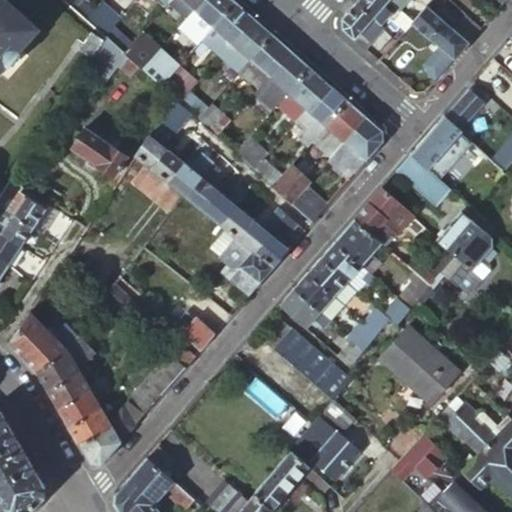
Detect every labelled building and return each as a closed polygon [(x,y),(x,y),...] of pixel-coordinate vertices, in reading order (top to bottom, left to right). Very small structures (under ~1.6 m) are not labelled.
[(0,0),(0,74),(40,30),(6,0),(0,0)] [(69,0),(66,4),(73,12),(83,0),(69,0)] [(202,0),(180,0),(193,11),(202,0)] [(233,2),(230,0),(202,0),(193,11),(189,16),(203,29),(197,36),(201,40),(203,38),(233,2)] [(387,0),(356,0),(353,4),(377,26),(389,12),(382,6),(387,0)] [(253,19),(233,2),(203,38),(221,55),(230,45),(253,19)] [(85,21),(95,31),(110,13),(99,4),(85,21)] [(377,26),(353,4),(340,19),(341,29),(362,49),(380,28),(377,26)] [(401,12),(411,21),(417,14),(407,5),(401,12)] [(466,43),(479,28),(454,5),(441,21),(466,43)] [(452,60),(466,43),(441,21),(424,6),(417,14),(411,21),(409,24),(428,40),(428,39),(437,47),(452,60)] [(409,24),(411,21),(401,12),(392,22),(403,32),(409,24)] [(95,31),(103,38),(118,21),(110,13),(95,31)] [(271,36),(253,19),(230,45),(249,61),(271,36)] [(106,41),(110,45),(125,27),(118,21),(103,38),(106,41)] [(110,45),(121,55),(137,37),(125,27),(110,45)] [(137,69),(141,72),(155,55),(158,51),(139,34),(137,37),(121,55),(137,69)] [(291,53),(271,36),(249,61),(268,78),(291,53)] [(110,45),(106,41),(88,67),(105,81),(118,67),(129,77),(137,69),(121,55),(110,45)] [(249,61),(230,45),(221,55),(218,58),(237,75),(238,74),(249,61)] [(452,60),(437,47),(421,64),(421,71),(433,81),(452,60)] [(309,69),(291,53),(268,78),(287,94),(309,69)] [(155,55),(141,72),(159,88),(174,71),(155,55)] [(268,78),(249,61),(238,74),(257,91),(268,78)] [(174,71),(159,88),(173,101),(177,105),(187,94),(195,84),(177,68),(174,71)] [(328,85),(309,69),(287,94),(279,103),(298,119),(328,85)] [(287,94),(268,78),(257,91),(254,95),(272,111),(279,103),(287,94)] [(347,101),(328,85),(298,119),(317,135),(347,101)] [(468,90),(444,117),(459,132),(484,104),(468,90)] [(187,94),(177,105),(190,116),(196,122),(207,110),(187,94)] [(177,105),(173,101),(135,156),(147,165),(151,168),(166,150),(160,146),(171,131),(174,133),(179,128),(190,116),(177,105)] [(366,118),(347,101),(317,135),(314,139),(319,144),(323,140),(325,142),(332,133),(343,143),(366,118)] [(207,110),(196,122),(215,138),(230,121),(211,105),(207,110)] [(442,116),(409,155),(437,181),(462,152),(476,165),(485,155),(459,132),(444,117),(442,116)] [(380,130),(366,118),(343,143),(338,149),(348,158),(344,163),(354,172),(381,141),(380,130)] [(86,128),(71,149),(113,178),(128,157),(86,128)] [(171,131),(160,146),(166,150),(179,136),(174,133),(171,131)] [(248,138),(233,155),(252,172),(263,160),(266,155),(248,138)] [(348,158),(338,149),(329,160),(339,168),(344,163),(348,158)] [(166,150),(151,168),(169,183),(184,165),(166,150)] [(188,169),(184,165),(169,183),(183,195),(211,163),(212,162),(202,153),(188,169)] [(437,181),(409,155),(395,171),(433,206),(448,190),(437,181)] [(263,160),(252,172),(270,188),(281,176),(263,160)] [(211,163),(183,195),(201,210),(217,192),(205,182),(216,169),(211,163)] [(151,168),(147,165),(133,182),(170,212),(183,195),(169,183),(151,168)] [(281,176),(270,188),(289,204),(304,188),(309,182),(290,165),(281,176)] [(47,204),(13,179),(0,198),(0,206),(32,228),(45,209),(44,208),(47,204)] [(225,198),(217,192),(201,210),(219,225),(234,206),(248,190),(239,182),(225,198)] [(498,231),(511,214),(511,210),(483,184),(467,204),(498,231)] [(289,204),(310,223),(325,206),(304,188),(289,204)] [(380,188),(367,203),(384,219),(388,214),(403,227),(412,218),(380,188)] [(384,219),(367,203),(352,220),(379,244),(383,247),(395,233),(382,221),(384,219)] [(59,212),(47,204),(44,208),(45,209),(32,228),(43,236),(59,212)] [(32,228),(0,206),(0,233),(20,247),(32,228)] [(251,220),(234,206),(219,225),(236,239),(251,220)] [(276,224),(284,215),(280,211),(272,220),(276,224)] [(461,213),(436,241),(454,258),(443,272),(441,275),(448,282),(449,281),(463,265),(471,271),(480,259),(490,247),(489,237),(461,213)] [(271,268),(287,250),(278,242),(294,223),(284,215),(276,224),(268,234),(252,252),(271,268)] [(241,243),(252,252),(268,234),(251,220),(236,239),(241,243)] [(352,220),(333,241),(360,266),(379,244),(352,220)] [(0,261),(7,267),(20,247),(0,233),(0,261)] [(213,247),(222,255),(229,246),(220,238),(213,247)] [(360,266),(333,241),(319,257),(346,282),(360,266)] [(248,295),(271,268),(252,252),(241,243),(235,251),(229,246),(222,255),(238,269),(229,279),(248,295)] [(436,280),(441,275),(443,272),(419,251),(413,258),(436,280)] [(346,282),(319,257),(305,273),(333,297),(346,282)] [(411,273),(429,288),(436,280),(413,258),(405,267),(411,273)] [(463,265),(449,281),(468,297),(490,272),(489,267),(480,259),(471,271),(463,265)] [(371,275),(360,266),(346,282),(355,290),(356,291),(371,275)] [(333,297),(305,273),(292,288),(319,312),(333,297)] [(397,299),(409,310),(429,288),(411,273),(407,278),(412,282),(397,299)] [(355,290),(346,282),(333,297),(342,305),(355,290)] [(130,300),(112,284),(102,295),(120,310),(130,300)] [(319,312),(292,288),(278,305),(305,329),(311,322),(311,321),(319,312)] [(342,305),(333,297),(319,312),(328,320),(342,305)] [(409,310),(397,299),(386,310),(381,306),(377,310),(388,320),(395,327),(409,310)] [(130,300),(120,310),(128,318),(130,317),(138,307),(130,300)] [(0,303),(0,322),(10,312),(0,303)] [(377,310),(371,304),(367,308),(371,312),(362,323),(375,336),(388,320),(377,310)] [(144,312),(138,307),(130,317),(133,320),(136,322),(144,312)] [(319,312),(311,321),(320,330),(328,320),(319,312)] [(39,325),(27,313),(6,343),(33,371),(65,336),(69,332),(56,319),(49,326),(44,330),(39,325)] [(199,350),(216,331),(199,317),(195,322),(185,313),(173,327),(199,350)] [(280,319),(261,340),(273,351),(292,330),(280,319)] [(43,321),(39,325),(44,330),(49,326),(43,321)] [(362,350),(375,336),(362,323),(349,338),(362,350)] [(430,406),(459,374),(408,328),(379,360),(430,406)] [(292,330),(273,351),(284,361),(303,340),(292,330)] [(65,336),(33,371),(34,373),(46,391),(69,364),(81,352),(65,336)] [(348,368),(362,350),(349,338),(334,355),(348,368)] [(284,361),(296,371),(314,351),(303,340),(284,361)] [(184,367),(193,356),(176,341),(166,351),(184,367)] [(99,464),(184,367),(166,351),(103,418),(78,445),(89,464),(99,464)] [(296,371),(308,382),(326,361),(314,351),(296,371)] [(499,351),(479,372),(473,380),(483,390),(509,361),(499,351)] [(308,382),(319,392),(337,371),(326,361),(308,382)] [(69,364),(46,391),(56,409),(80,382),(69,364)] [(319,392),(330,402),(331,402),(348,381),(337,371),(319,392)] [(80,382),(56,409),(67,427),(91,400),(80,382)] [(346,407),(353,399),(344,392),(337,399),(346,407)] [(480,414),(460,394),(449,405),(469,425),(511,467),(511,418),(509,416),(498,427),(482,412),(480,414)] [(67,427),(78,445),(103,418),(91,400),(67,427)] [(347,420),(329,404),(321,413),(339,429),(347,420)] [(464,429),(469,425),(449,405),(441,414),(448,421),(447,422),(459,434),(464,429)] [(0,454),(19,443),(0,410),(0,454)] [(289,451),(307,467),(313,461),(334,479),(357,453),(317,418),(311,425),(289,451)] [(467,433),(464,436),(481,453),(477,458),(472,453),(460,466),(480,486),(491,474),(511,494),(511,467),(469,425),(464,429),(467,433)] [(426,475),(447,453),(428,434),(425,431),(421,436),(418,439),(399,460),(391,469),(398,475),(401,479),(415,464),(426,475)] [(31,463),(19,443),(0,454),(0,511),(27,511),(43,496),(45,486),(31,463)] [(320,494),(328,485),(307,467),(289,451),(253,493),(271,509),(299,476),(320,494)] [(127,511),(142,495),(152,504),(163,492),(172,482),(145,457),(113,493),(112,502),(117,511),(127,511)] [(364,498),(372,506),(374,508),(401,479),(398,475),(391,469),(364,498)] [(435,511),(486,511),(454,480),(429,506),(435,511)] [(172,482),(163,492),(182,509),(191,499),(172,482)] [(203,511),(204,511),(236,511),(245,502),(226,485),(203,511)] [(268,511),(271,509),(253,493),(245,502),(236,511),(268,511)] [(127,511),(160,511),(152,504),(142,495),(127,511)] [(364,498),(358,505),(365,511),(372,506),(364,498)]
